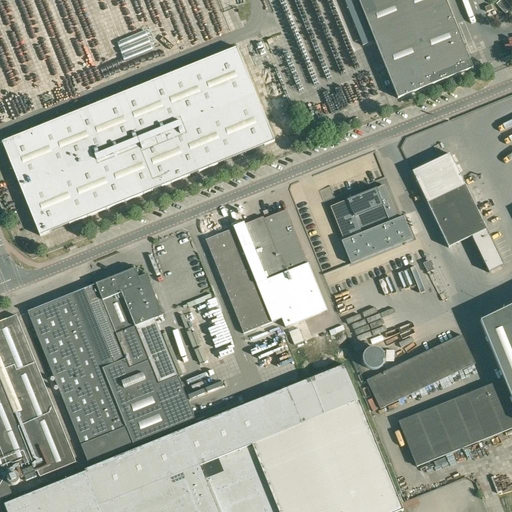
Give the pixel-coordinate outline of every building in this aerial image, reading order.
[(306,7),(303,0),(292,0),(297,11),(306,7)] [(473,69),(445,0),(358,0),(398,99),(473,69)] [(511,8),(504,0),(500,0),(496,5),(505,14),(511,8)] [(2,142),(40,236),(274,142),(237,48),(2,142)] [(450,154),(412,172),(427,204),(448,248),(472,237),(489,273),(503,266),(486,230),(465,186),(450,154)] [(331,207),(344,241),(341,242),(351,265),(413,240),(403,217),(397,219),(383,187),(377,190),(377,189),(371,191),(372,192),(355,199),(355,198),(349,200),(331,207)] [(327,311),(308,264),(286,210),(263,219),(263,217),(244,225),(266,281),(285,328),(327,311)] [(244,334),(272,322),(234,229),(206,240),(244,334)] [(431,267),(429,262),(424,264),(426,269),(426,270),(427,273),(434,271),(432,267),(431,267)] [(196,421),(178,377),(155,319),(163,316),(146,275),(143,276),(139,267),(135,269),(28,312),(89,465),(196,421)] [(205,302),(215,298),(214,294),(203,298),(205,302)] [(342,299),(346,315),(362,311),(361,307),(359,308),(357,299),(349,300),(349,297),(342,299)] [(511,306),(480,322),(504,380),(511,400),(511,306)] [(2,474),(33,461),(40,478),(76,463),(16,316),(0,322),(0,500),(11,496),(2,474)] [(394,331),(394,319),(375,320),(376,326),(385,325),(386,331),(394,331)] [(335,335),(348,330),(347,326),(333,331),(335,335)] [(292,332),(298,345),(308,341),(302,328),(292,332)] [(475,364),(461,336),(366,381),(380,410),(475,364)] [(394,351),(386,351),(386,362),(393,362),(394,351)] [(299,418),(297,419),(286,389),(84,471),(85,473),(5,505),(7,511),(399,511),(403,511),(371,429),(370,429),(345,366),(287,389),(299,418)] [(511,400),(504,380),(398,422),(416,467),(511,429),(511,400)] [(22,472),(26,481),(32,479),(37,477),(32,467),(22,472)]
